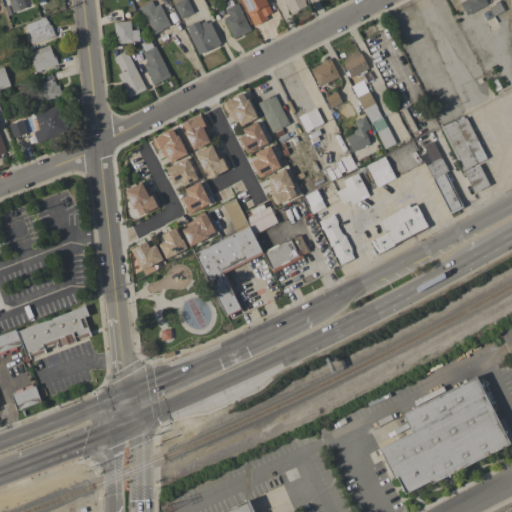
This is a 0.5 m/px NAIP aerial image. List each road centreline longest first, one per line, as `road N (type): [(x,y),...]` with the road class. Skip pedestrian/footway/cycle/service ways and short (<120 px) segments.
road 1 (tertiary): [(80,0),(128,427)]
road 2 (residential): [(0,188),(95,150),(381,0)]
road 3 (primary): [(128,427),(344,328),(470,256)]
road 4 (primary): [(511,199),(307,314)]
road 5 (primary): [(307,314),(125,398)]
road 6 (primary): [(125,398),(0,444)]
